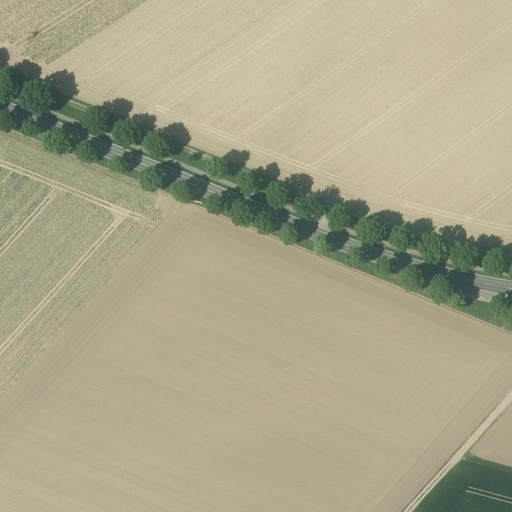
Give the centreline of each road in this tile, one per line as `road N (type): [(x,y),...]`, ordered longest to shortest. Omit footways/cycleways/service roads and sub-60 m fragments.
road 1 (tertiary): [(511,287),(370,254),(0,108)]
road 2 (track): [(408,511),(511,395)]
